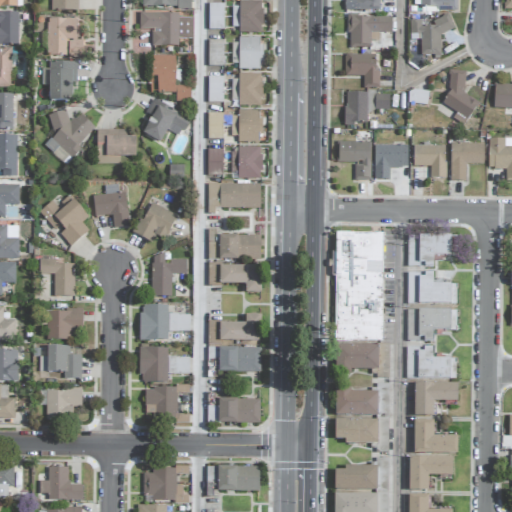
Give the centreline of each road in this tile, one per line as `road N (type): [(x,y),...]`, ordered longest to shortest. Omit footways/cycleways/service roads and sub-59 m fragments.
road 1 (secondary): [(288,210),(285,511)]
road 2 (residential): [(489,511),(492,214)]
road 3 (residential): [(286,445),(0,445)]
road 4 (residential): [(114,511),(114,273)]
road 5 (secondary): [(309,445),(314,210)]
road 6 (secondary): [(314,210),(314,0)]
road 7 (residential): [(511,214),(314,210)]
